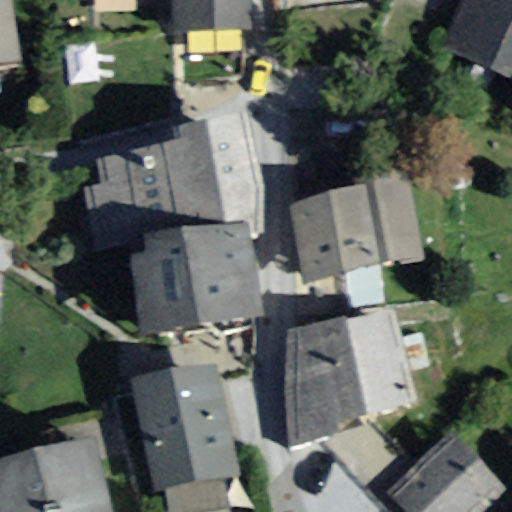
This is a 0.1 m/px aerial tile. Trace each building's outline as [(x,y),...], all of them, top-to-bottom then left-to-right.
[(7,0),(0,0),(0,78),(19,76),(7,0)] [(172,0),(172,4),(174,45),(251,42),(249,0),(172,0)] [(511,6),(498,0),(456,0),(432,52),(511,89),(511,6)] [(249,130),(177,144),(180,159),(200,243),(270,230),(249,130)] [(180,159),(93,168),(95,194),(81,197),(90,257),(130,251),(200,243),(180,159)] [(423,270),(406,185),(359,195),(360,201),(375,275),(376,279),(423,270)] [(360,201),(290,221),(306,294),(375,275),(360,201)] [(200,243),(130,251),(140,347),(253,335),(243,239),(200,243)] [(416,421),(391,322),(287,340),(284,455),(416,421)] [(208,374),(128,390),(152,510),(232,494),(208,374)] [(383,497),(395,511),(486,511),(502,499),(454,440),(383,497)] [(107,511),(95,455),(0,474),(0,511),(107,511)]
